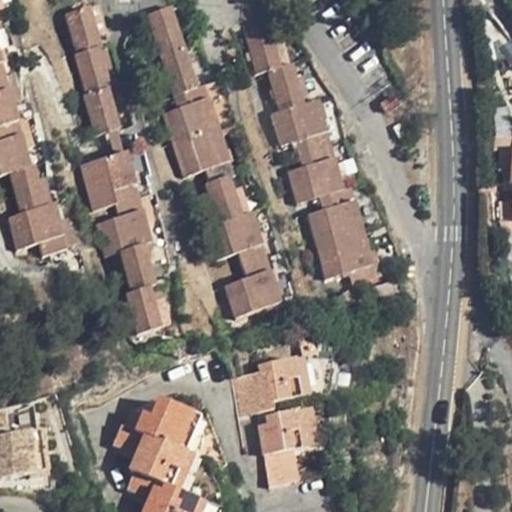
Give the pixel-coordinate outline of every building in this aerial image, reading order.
[(90,0),(78,3),(87,45),(109,40),(111,39),(101,0),(90,0)] [(159,11),(171,52),(196,46),(184,4),(159,11)] [(272,69),(282,65),(271,25),(247,32),(259,72),(272,69)] [(118,82),(109,40),(87,45),(85,45),(93,87),(116,82),(118,82)] [(208,87),(196,46),(171,52),(183,95),(191,92),(208,87)] [(293,61),(282,65),(272,69),(285,109),(306,102),(293,61)] [(0,122),(18,119),(7,75),(0,76),(0,122)] [(125,124),(116,82),(93,87),(91,88),(100,129),(125,124)] [(216,85),(208,87),(191,92),(194,103),(171,109),(180,141),(227,128),(216,85)] [(321,98),(306,102),(285,109),(276,112),(286,142),(306,136),(310,149),(333,142),(321,98)] [(28,163),(18,119),(0,122),(0,169),(11,168),(28,163)] [(241,174),(227,128),(180,141),(189,174),(211,168),(215,181),(235,175),(241,174)] [(347,186),(333,142),(310,149),(314,162),(294,168),(304,199),(331,192),(347,186)] [(111,203),(142,196),(131,152),(127,152),(85,161),(95,207),(111,203)] [(34,161),(28,163),(11,168),(20,211),(44,204),(34,161)] [(247,215),(235,175),(215,181),(209,183),(221,223),(247,215)] [(354,184),(347,186),(331,192),(334,204),(313,211),(323,245),(369,231),(354,184)] [(153,243),(142,196),(111,203),(115,218),(98,222),(106,254),(121,250),(146,245),(153,243)] [(53,202),(44,204),(20,211),(6,213),(14,245),(37,240),(41,254),(64,248),(53,202)] [(256,213),(247,215),(221,223),(212,225),(221,258),(242,252),(265,246),(256,213)] [(382,274),(369,231),(323,245),(333,275),(354,268),(358,281),(382,274)] [(156,285),(146,245),(121,250),(130,291),(150,287),(156,285)] [(275,279),(265,246),(242,252),(250,280),(229,285),(236,314),(282,302),(275,279)] [(160,326),(150,287),(130,291),(125,293),(135,332),(160,326)] [(309,357),(298,359),(306,396),(315,394),(309,357)] [(265,372),(256,374),(263,412),(271,411),(278,409),(276,402),(306,396),(298,359),(264,364),(265,372)] [(241,416),(260,413),(263,412),(256,374),(235,378),(241,416)] [(144,413),(137,430),(188,452),(198,456),(204,440),(204,417),(161,399),(155,413),(152,418),(144,413)] [(0,424),(9,424),(7,405),(0,406),(0,424)] [(316,408),(306,410),(313,448),(322,447),(316,408)] [(146,409),(144,413),(152,418),(155,413),(146,409)] [(306,410),(272,416),(273,423),(262,425),(269,463),(285,460),(284,454),(313,448),(306,410)] [(272,416),(271,411),(263,412),(260,413),(262,425),(273,423),(272,416)] [(140,474),(173,488),(188,452),(137,430),(121,424),(113,442),(138,454),(147,457),(140,474)] [(0,478),(35,474),(33,457),(38,456),(35,432),(0,436),(0,478)] [(184,486),(198,456),(188,452),(173,488),(182,492),(184,486)] [(132,470),(134,472),(140,474),(147,457),(138,454),(132,470)] [(289,484),(285,460),(269,463),(273,487),(289,484)] [(128,489),(152,498),(161,503),(156,511),(192,511),(197,499),(182,492),(173,488),(140,474),(134,472),(128,489)] [(145,511),(156,511),(161,503),(152,498),(145,511)] [(203,511),(207,503),(197,499),(192,511),(203,511)]
